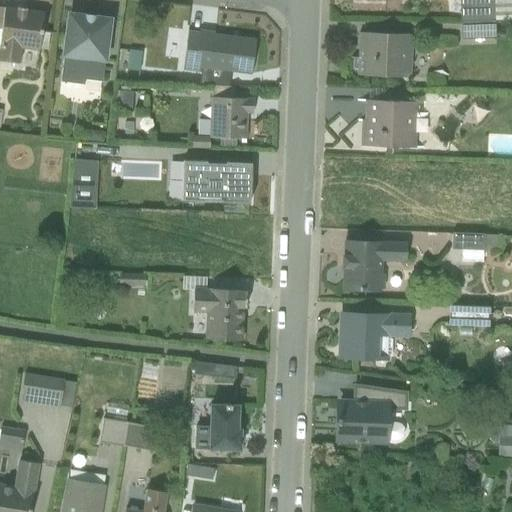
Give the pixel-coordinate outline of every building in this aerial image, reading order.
[(511,0),(459,0),(460,40),(496,39),(495,17),(511,16),(511,0)] [(35,51),(39,9),(0,5),(0,63),(13,64),(14,49),(35,51)] [(54,56),(99,62),(105,15),(60,9),(54,56)] [(167,47),(169,26),(154,25),(153,46),(167,47)] [(167,47),(181,50),(185,29),(171,26),(167,47)] [(188,70),(245,76),(250,37),(193,31),(188,70)] [(353,77),(408,77),(408,32),(353,32),(353,77)] [(153,68),(153,80),(170,79),(170,68),(153,68)] [(84,98),(85,79),(46,78),(45,97),(84,98)] [(205,136),(244,138),(246,98),(208,96),(205,136)] [(361,145),(415,147),(414,100),(364,99),(364,119),(362,119),(361,145)] [(97,159),(74,158),(69,207),(95,208),(97,159)] [(244,203),(245,164),(177,162),(176,201),(244,203)] [(466,262),(465,235),(436,235),(437,263),(466,262)] [(399,290),(400,241),(336,239),(335,288),(399,290)] [(182,339),(239,340),(240,290),(183,289),(182,339)] [(436,302),(435,325),(472,327),(473,304),(436,302)] [(404,360),(405,312),(332,312),(331,359),(404,360)] [(8,401),(52,404),(53,379),(9,376),(8,401)] [(383,443),(382,402),(326,402),(327,444),(383,443)] [(194,428),(194,449),(239,451),(240,431),(236,431),(236,407),(210,406),(209,428),(194,428)] [(110,442),(114,418),(89,415),(86,439),(110,442)] [(114,421),(112,441),(132,444),(134,424),(114,421)] [(511,425),(500,425),(498,456),(511,456),(511,425)] [(0,449),(8,451),(12,430),(0,428),(0,449)] [(0,511),(30,511),(39,465),(11,460),(6,484),(0,483),(0,511)] [(54,511),(96,511),(100,486),(60,479),(54,511)] [(114,511),(160,511),(164,494),(139,490),(135,511),(115,508),(114,511)] [(179,511),(233,511),(233,509),(181,503),(179,511)]
